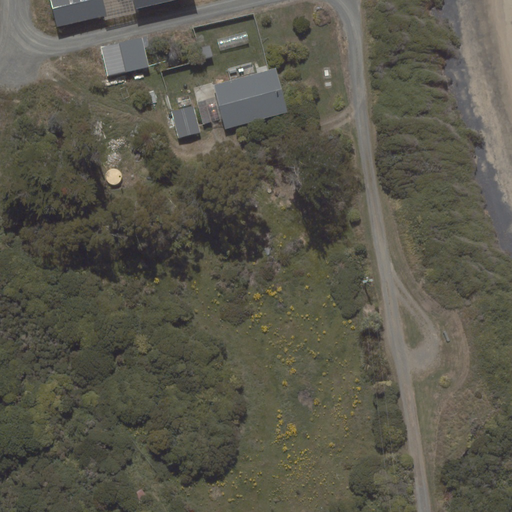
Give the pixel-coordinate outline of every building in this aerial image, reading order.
[(104,16),(107,16),(103,0),(50,0),(56,27),(104,16)] [(133,0),(103,0),(107,16),(104,16),(105,20),(137,13),(136,9),(133,0)] [(173,0),(133,0),(136,9),(173,0)] [(217,39),(220,51),(249,44),(246,31),(217,39)] [(108,77),(149,66),(142,37),(100,47),(108,77)] [(213,57),(210,45),(199,48),(203,60),(213,57)] [(288,112),(276,68),(214,84),(225,128),(288,112)] [(194,106),(171,111),(178,138),(201,132),(194,106)]
